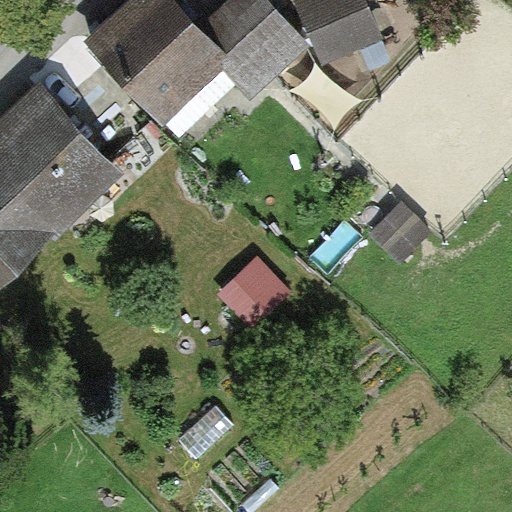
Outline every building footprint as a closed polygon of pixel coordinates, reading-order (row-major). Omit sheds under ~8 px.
[(132,0),(86,41),(163,124),(231,66),(238,60),(205,24),(183,0),(132,0)] [(313,44),(272,0),(230,0),(205,24),(238,60),(231,66),(262,100),(313,44)] [(301,0),(321,60),(382,41),(369,0),(301,0)] [(53,91),(0,139),(0,277),(123,165),(53,91)] [(257,257),(222,290),(255,325),(290,293),(257,257)]
